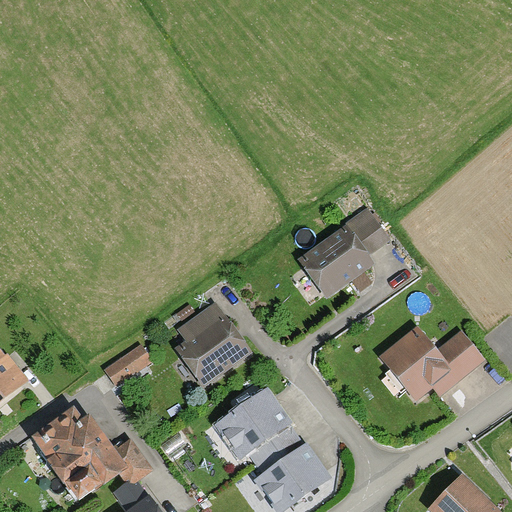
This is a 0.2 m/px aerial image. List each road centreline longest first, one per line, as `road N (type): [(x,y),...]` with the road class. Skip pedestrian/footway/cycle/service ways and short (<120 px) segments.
road 1 (residential): [(385,476),(224,299)]
road 2 (residential): [(385,476),(511,396)]
